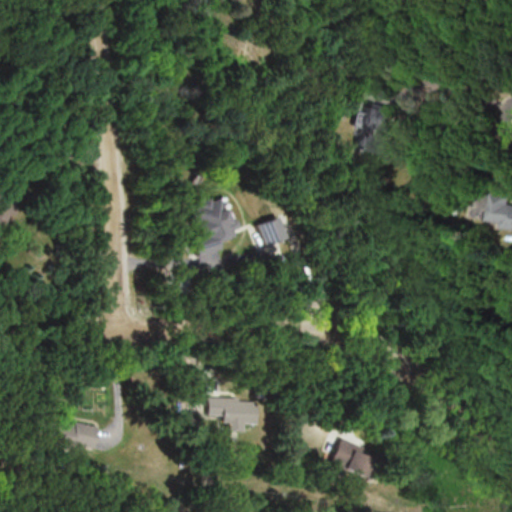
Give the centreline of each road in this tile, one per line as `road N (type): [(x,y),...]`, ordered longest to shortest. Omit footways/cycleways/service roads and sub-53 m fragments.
road 1 (residential): [(511,457),(389,356),(346,336),(306,325),(116,335)]
road 2 (residential): [(116,335),(108,145),(94,93),(88,0)]
